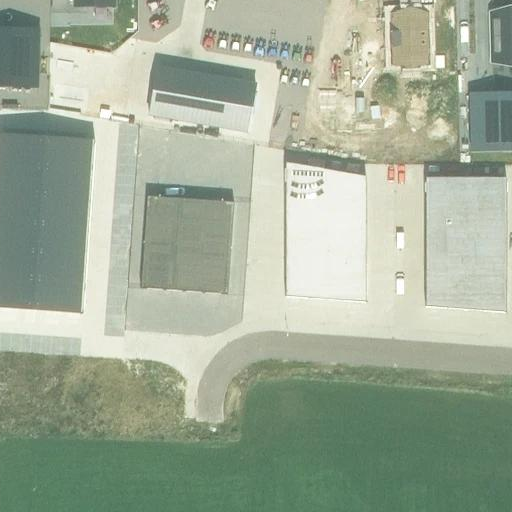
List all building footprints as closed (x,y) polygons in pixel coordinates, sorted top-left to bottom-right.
[(390,32),(390,48),(393,48),(393,65),(426,65),(426,71),(445,71),(444,56),(427,57),(426,14),(392,15),(393,32),(390,32)] [(511,15),(491,16),(491,67),(511,66),(511,15)] [(0,33),(0,93),(35,95),(37,35),(0,33)] [(157,69),(149,116),(248,133),(256,86),(157,69)] [(511,90),(470,90),(470,150),(502,150),(502,118),(511,118),(511,90)] [(446,121),(406,122),(407,154),(447,153),(446,121)] [(0,133),(0,309),(83,315),(95,141),(0,133)] [(285,164),(285,298),(366,304),(366,178),(285,164)] [(425,178),(425,308),(506,314),(506,178),(425,178)] [(147,197),(140,290),(227,296),(234,203),(147,197)]
